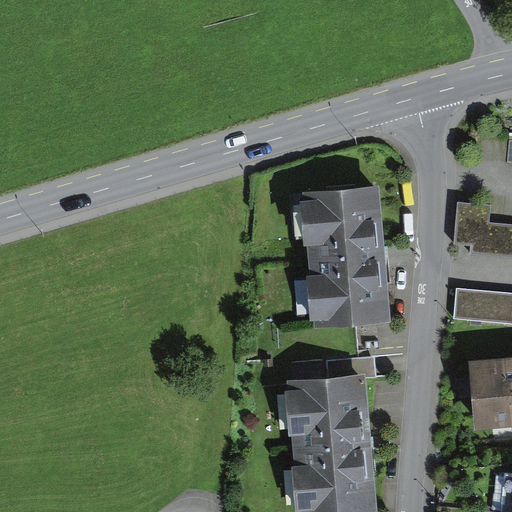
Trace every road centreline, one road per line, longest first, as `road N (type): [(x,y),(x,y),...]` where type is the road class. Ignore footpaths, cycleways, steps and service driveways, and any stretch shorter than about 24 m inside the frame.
road 1 (secondary): [(0,217),(415,99)]
road 2 (residential): [(415,99),(430,180),(407,511)]
